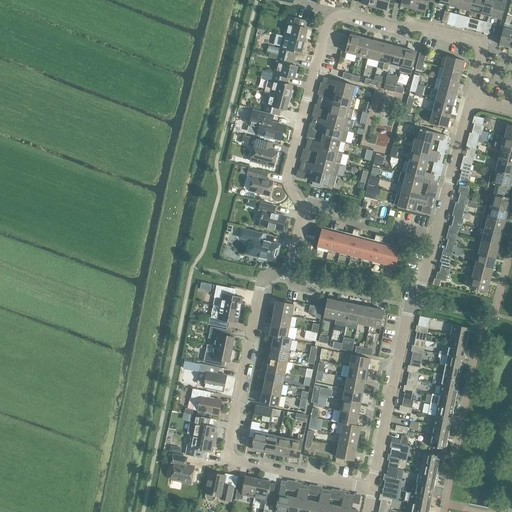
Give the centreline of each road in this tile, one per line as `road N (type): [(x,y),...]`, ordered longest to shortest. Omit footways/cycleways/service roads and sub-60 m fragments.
road 1 (residential): [(372,490),(406,318),(470,99)]
road 2 (residential): [(372,490),(228,454),(257,292),(283,270)]
road 3 (residential): [(283,270),(301,216),(286,175),(331,17)]
road 4 (residential): [(331,17),(402,31),(417,24),(477,43),(470,99)]
